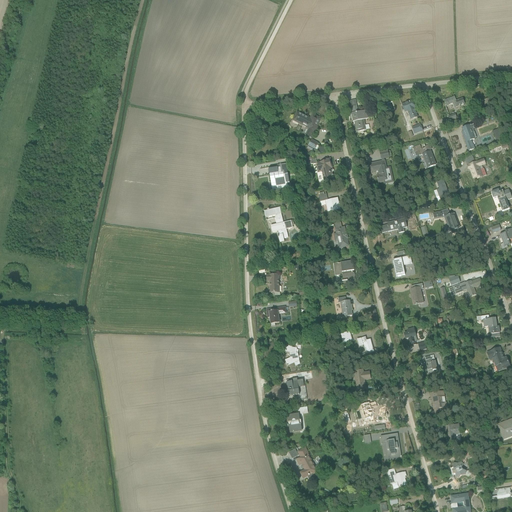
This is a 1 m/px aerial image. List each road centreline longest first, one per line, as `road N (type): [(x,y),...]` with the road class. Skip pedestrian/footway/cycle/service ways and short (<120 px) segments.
road 1 (residential): [(291,511),(268,440),(248,318),(243,112),(251,104),(332,95)]
road 2 (residential): [(332,95),(436,511)]
road 3 (residential): [(423,85),(511,323)]
